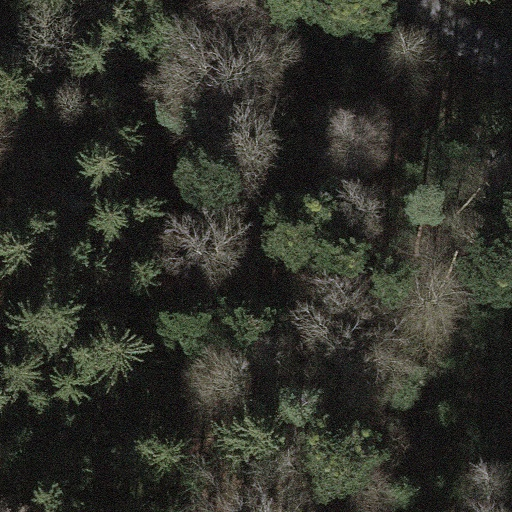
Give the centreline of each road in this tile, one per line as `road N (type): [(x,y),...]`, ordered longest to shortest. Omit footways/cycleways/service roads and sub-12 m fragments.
road 1 (track): [(511,83),(397,0)]
road 2 (track): [(0,75),(109,0)]
